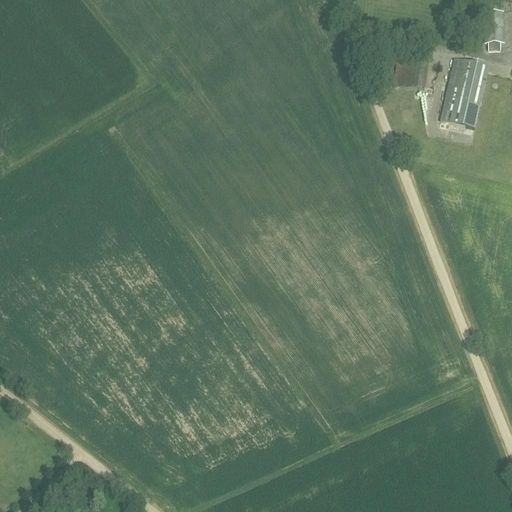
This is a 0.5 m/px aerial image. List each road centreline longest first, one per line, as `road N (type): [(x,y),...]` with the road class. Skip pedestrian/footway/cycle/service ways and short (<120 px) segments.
road 1 (track): [(350,55),(511,457)]
road 2 (track): [(151,511),(0,389)]
